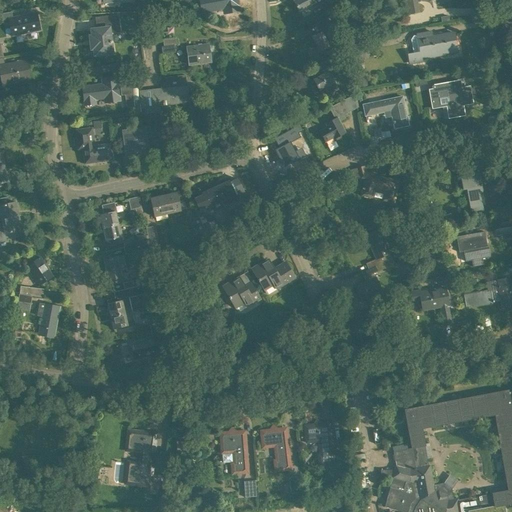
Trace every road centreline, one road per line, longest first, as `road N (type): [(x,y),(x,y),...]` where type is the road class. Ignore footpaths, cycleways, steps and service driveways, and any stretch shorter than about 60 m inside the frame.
road 1 (residential): [(333,375),(206,388),(74,378)]
road 2 (residential): [(60,199),(255,154)]
road 3 (residential): [(333,375),(316,297),(268,189)]
road 4 (residential): [(74,378),(82,302),(60,199)]
road 5 (residential): [(511,340),(333,375)]
road 6 (residential): [(255,154),(259,0)]
road 7 (residential): [(60,199),(50,132),(59,64)]
